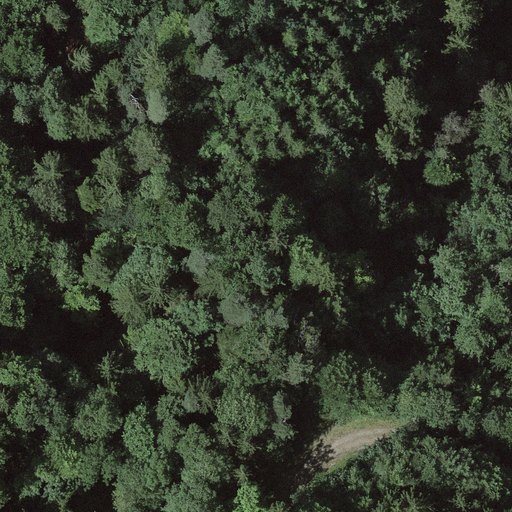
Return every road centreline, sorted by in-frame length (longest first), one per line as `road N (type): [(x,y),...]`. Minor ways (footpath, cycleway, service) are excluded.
road 1 (track): [(511,463),(402,434),(354,437),(303,467),(267,511)]
road 2 (track): [(511,297),(427,289),(362,246)]
